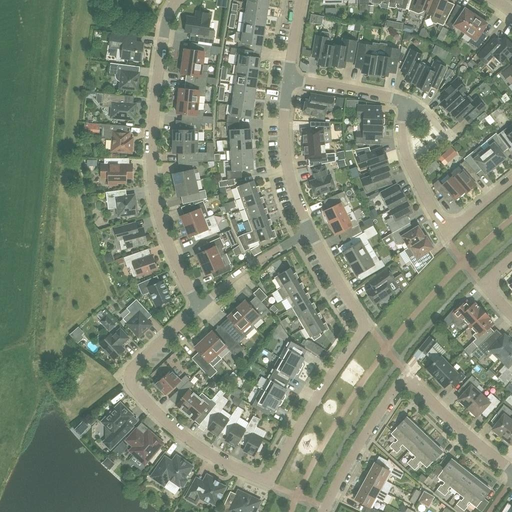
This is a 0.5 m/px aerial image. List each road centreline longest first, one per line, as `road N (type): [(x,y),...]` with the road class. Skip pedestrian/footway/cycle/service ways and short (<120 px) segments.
road 1 (residential): [(364,323),(277,468),(254,476),(188,440),(133,386),(136,363),(198,306)]
road 2 (residential): [(178,0),(164,26),(152,173),(165,235),(198,306)]
road 3 (residential): [(511,470),(406,381),(361,438),(322,511)]
road 4 (residential): [(406,102),(407,160),(445,228),(511,180)]
road 5 (residential): [(309,232),(288,171),(288,79)]
road 6 (residential): [(198,306),(309,232)]
road 7 (residential): [(288,79),(406,102)]
